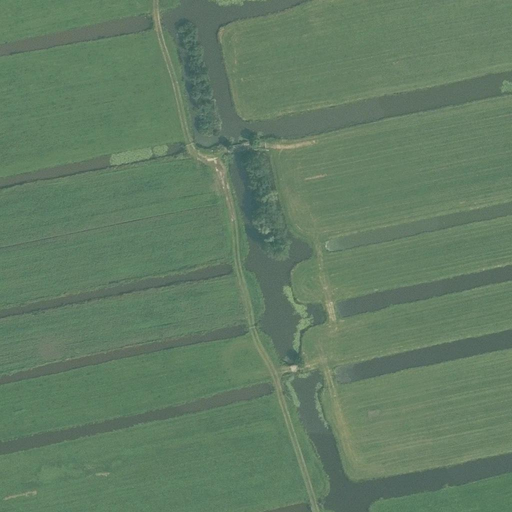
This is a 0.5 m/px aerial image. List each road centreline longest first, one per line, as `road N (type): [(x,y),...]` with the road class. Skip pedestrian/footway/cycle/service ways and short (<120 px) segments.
road 1 (track): [(155,13),(194,156),(217,155),(249,318),(274,369),(318,511)]
road 2 (track): [(217,155),(511,103)]
road 3 (track): [(511,387),(340,414),(326,364),(306,364)]
